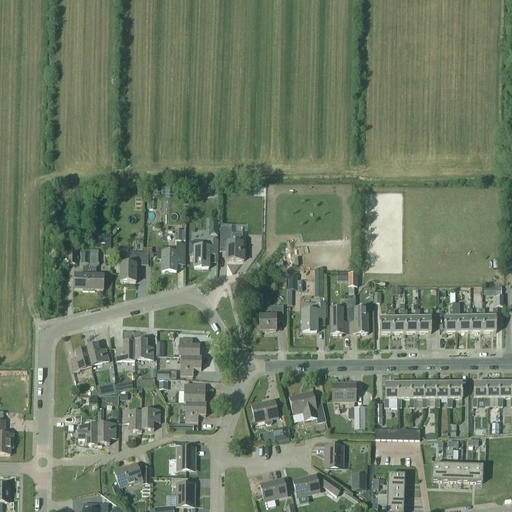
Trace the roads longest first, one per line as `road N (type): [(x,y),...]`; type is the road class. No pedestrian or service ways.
road 1 (residential): [(42,466),(50,333),(195,295),(250,366)]
road 2 (residential): [(250,366),(508,361)]
road 3 (residential): [(42,466),(94,462),(160,443),(217,442)]
